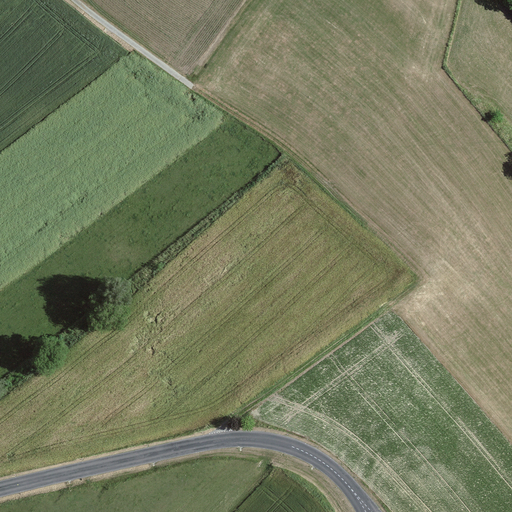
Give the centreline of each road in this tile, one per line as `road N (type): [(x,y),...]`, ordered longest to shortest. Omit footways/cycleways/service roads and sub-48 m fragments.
road 1 (tertiary): [(0,489),(240,438),(315,457),(371,511)]
road 2 (track): [(76,0),(193,87)]
